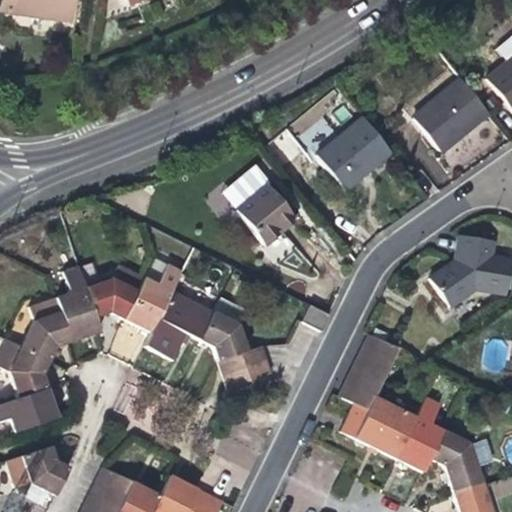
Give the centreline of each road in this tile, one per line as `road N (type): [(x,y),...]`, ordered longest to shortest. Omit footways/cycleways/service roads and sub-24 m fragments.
road 1 (residential): [(509,166),(371,269),(250,511)]
road 2 (secondary): [(59,164),(235,92),(386,0)]
